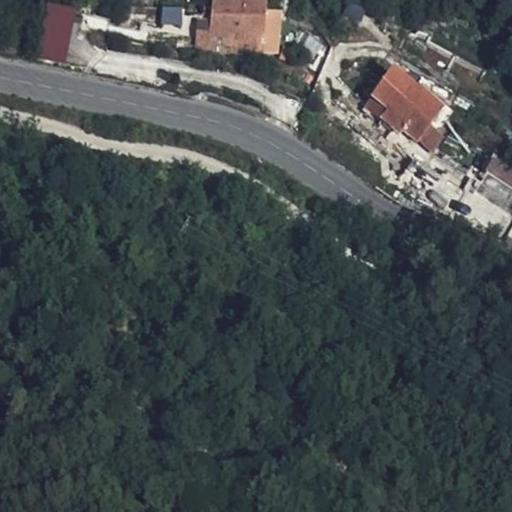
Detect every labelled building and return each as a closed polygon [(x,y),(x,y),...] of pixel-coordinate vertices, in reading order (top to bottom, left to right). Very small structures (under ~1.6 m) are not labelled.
[(205,0),(205,20),(262,22),(262,0),(205,0)] [(69,63),(79,14),(49,8),(39,57),(69,63)] [(262,22),(205,20),(204,34),(261,36),(262,22)] [(429,91),(404,76),(402,79),(373,62),(358,88),(376,98),(370,109),(382,116),(387,107),(394,112),(393,115),(410,125),(429,91)] [(420,131),(440,97),(429,91),(410,125),(420,131)] [(393,115),(394,112),(387,107),(382,116),(390,121),(393,115)] [(511,171),(495,160),(485,175),(511,192),(511,171)]
